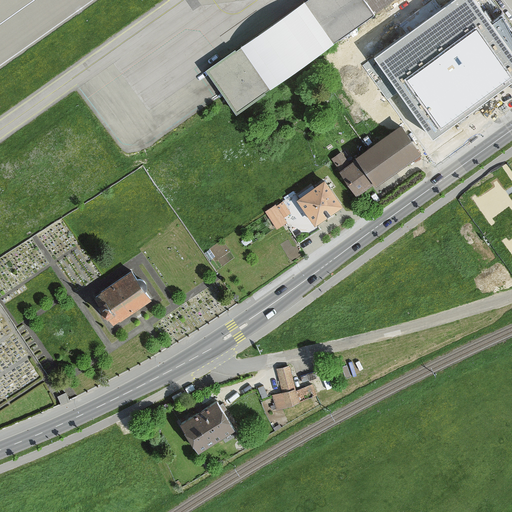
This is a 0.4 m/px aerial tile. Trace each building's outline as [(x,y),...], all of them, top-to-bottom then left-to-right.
[(303,0),(300,0),(241,43),(269,83),(331,39),(303,0)] [(373,11),(365,0),(303,0),(331,39),(373,11)] [(365,0),(373,11),(387,0),(365,0)] [(492,22),(475,0),(451,0),(374,56),(400,90),(433,137),(511,79),(511,33),(503,15),(492,22)] [(269,83),(241,43),(206,68),(235,107),(269,83)] [(387,99),(400,90),(374,56),(362,65),(387,99)] [(343,172),(357,193),(375,180),(376,182),(419,152),(401,126),(377,143),(368,149),(357,157),(359,159),(360,161),(343,172)] [(361,139),(368,149),(377,143),(370,133),(361,139)] [(341,153),(334,158),(343,172),(360,161),(359,159),(350,165),(341,153)] [(324,181),(298,199),(315,223),(341,205),(324,181)] [(283,201),(275,206),(282,218),(289,213),(285,207),(286,206),(283,201)] [(275,206),(267,211),(277,227),(285,222),(282,218),(275,206)] [(137,279),(131,271),(101,292),(102,293),(96,297),(100,303),(99,304),(108,316),(109,316),(113,322),(119,318),(120,319),(150,298),(145,290),(145,289),(146,287),(146,285),(146,282),(144,281),(142,279),(140,279),(138,279),(137,279)] [(284,392),(274,394),(278,409),(298,402),(316,394),(312,384),(294,390),(294,389),(288,366),(278,369),(284,392)] [(66,393),(58,396),(62,404),(69,400),(66,393)] [(198,412),(181,423),(198,450),(234,427),(217,400),(203,409),(201,406),(196,409),(198,412)]
